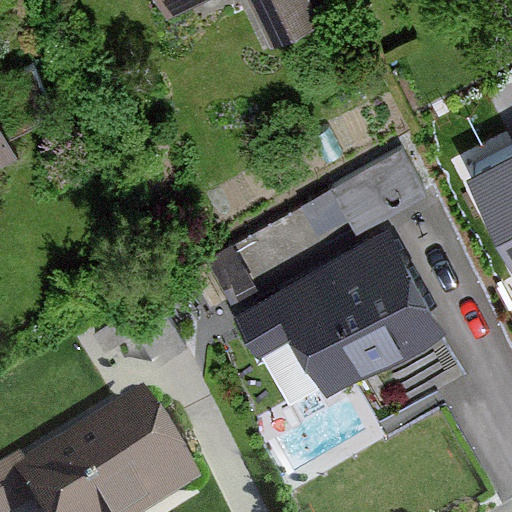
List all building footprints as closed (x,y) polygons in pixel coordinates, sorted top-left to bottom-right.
[(0,0),(0,15),(9,12),(4,0),(0,0)] [(145,0),(156,22),(201,0),(239,0),(263,50),(314,25),(301,0),(145,0)] [(0,162),(11,157),(0,136),(0,162)] [(511,151),(477,170),(511,238),(511,151)] [(420,192),(402,158),(333,194),(351,228),(420,192)] [(437,331),(382,231),(228,316),(251,357),(283,339),(315,397),(437,331)] [(0,511),(25,511),(147,511),(192,481),(136,398),(27,472),(19,459),(0,472),(0,511)]
